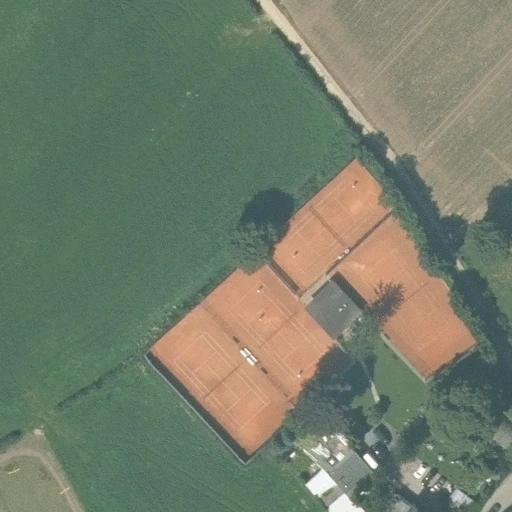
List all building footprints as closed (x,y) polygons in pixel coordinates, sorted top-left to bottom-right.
[(331,279),(303,304),(332,335),(360,310),(337,285),(331,279)] [(327,424),(338,431),(345,421),(334,414),(327,424)] [(324,471),(343,491),(345,489),(350,493),(374,474),(352,446),(324,471)] [(326,506),(343,491),(324,471),(320,466),(303,480),(326,506)] [(331,511),(368,511),(350,493),(345,489),(343,491),(326,506),(331,511)] [(419,511),(397,496),(388,508),(392,511),(419,511)]
